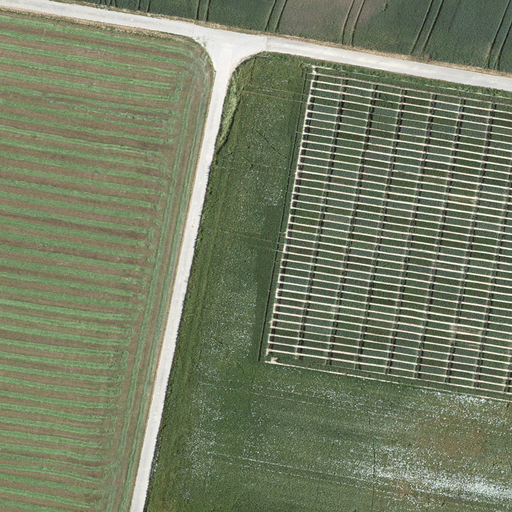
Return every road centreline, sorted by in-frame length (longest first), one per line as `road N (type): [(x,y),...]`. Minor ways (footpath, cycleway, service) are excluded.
road 1 (track): [(133,511),(225,41),(0,2)]
road 2 (track): [(511,87),(225,41)]
